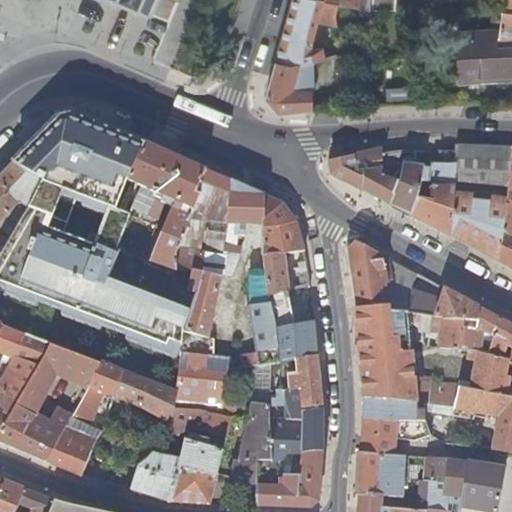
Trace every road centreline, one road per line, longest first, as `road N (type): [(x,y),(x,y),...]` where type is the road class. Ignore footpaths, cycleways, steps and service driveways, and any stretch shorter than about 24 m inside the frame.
road 1 (residential): [(333,206),(328,230),(347,414),(339,511)]
road 2 (secondary): [(511,128),(308,138),(265,152)]
road 3 (secondary): [(0,89),(30,71),(64,66),(221,132)]
road 4 (secondary): [(333,206),(511,304)]
road 5 (residential): [(162,511),(0,461)]
road 6 (residential): [(265,0),(221,132)]
